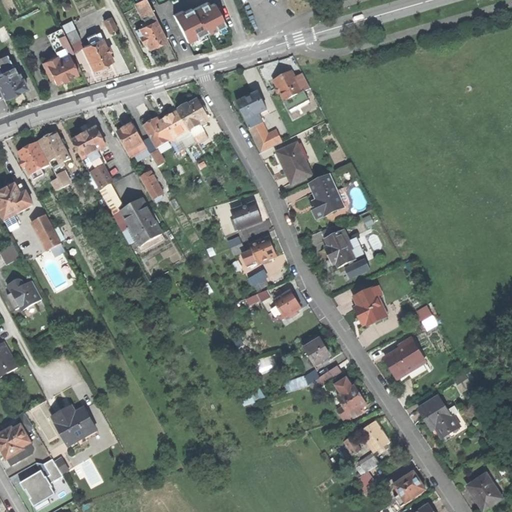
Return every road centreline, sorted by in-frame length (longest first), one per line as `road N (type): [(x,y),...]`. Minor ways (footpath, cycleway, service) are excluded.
road 1 (residential): [(203,66),(318,285),(470,511)]
road 2 (secondary): [(203,66),(0,132)]
road 3 (secondary): [(432,0),(251,54)]
